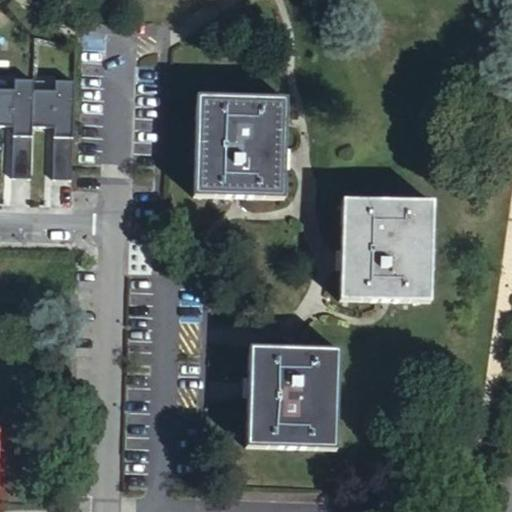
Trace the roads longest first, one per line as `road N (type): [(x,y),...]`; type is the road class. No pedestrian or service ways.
road 1 (residential): [(105,511),(112,224)]
road 2 (residential): [(112,224),(117,40)]
